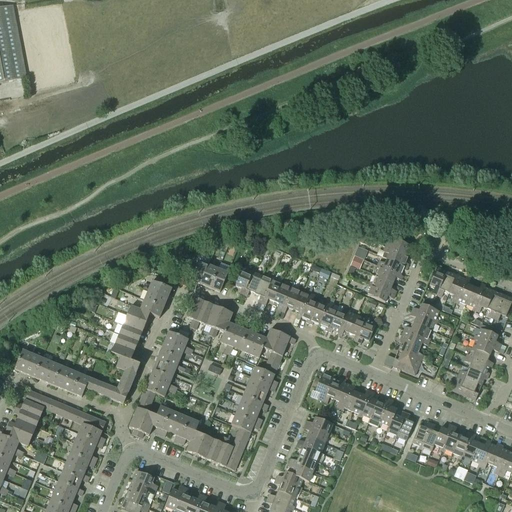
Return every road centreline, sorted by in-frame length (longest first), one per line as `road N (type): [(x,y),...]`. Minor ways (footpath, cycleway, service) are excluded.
road 1 (unclassified): [(0,165),(396,0)]
road 2 (residential): [(123,421),(183,286),(306,336),(315,355)]
road 3 (residential): [(256,502),(315,355)]
road 4 (residential): [(0,402),(9,378),(123,421)]
road 5 (residential): [(256,502),(128,452)]
road 6 (residential): [(371,376),(424,252)]
road 7 (residential): [(484,423),(371,376)]
